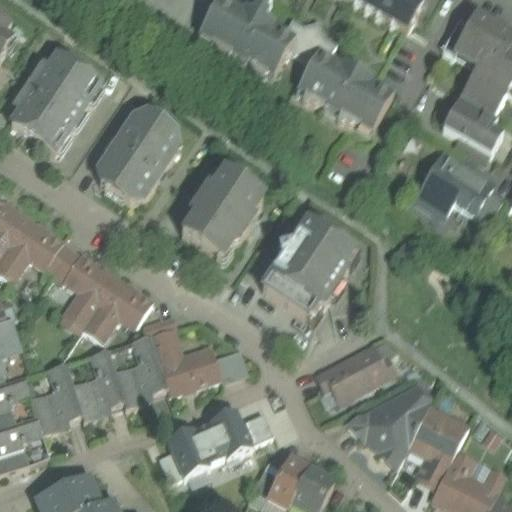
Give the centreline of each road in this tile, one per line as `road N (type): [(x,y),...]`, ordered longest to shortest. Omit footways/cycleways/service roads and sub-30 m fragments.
road 1 (residential): [(0,165),(137,245),(143,278),(256,348),(280,385)]
road 2 (residential): [(280,385),(0,502)]
road 3 (residential): [(280,385),(314,441),(393,511)]
